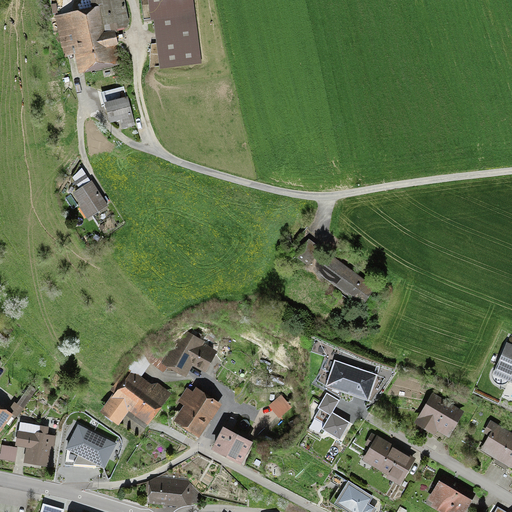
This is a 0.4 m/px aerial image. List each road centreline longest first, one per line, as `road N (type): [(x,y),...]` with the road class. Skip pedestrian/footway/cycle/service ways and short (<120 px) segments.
road 1 (unclassified): [(511,173),(303,198),(101,128),(78,100),(70,66)]
road 2 (residential): [(311,511),(191,447),(173,463),(115,486),(57,491)]
road 3 (residential): [(511,504),(343,404)]
